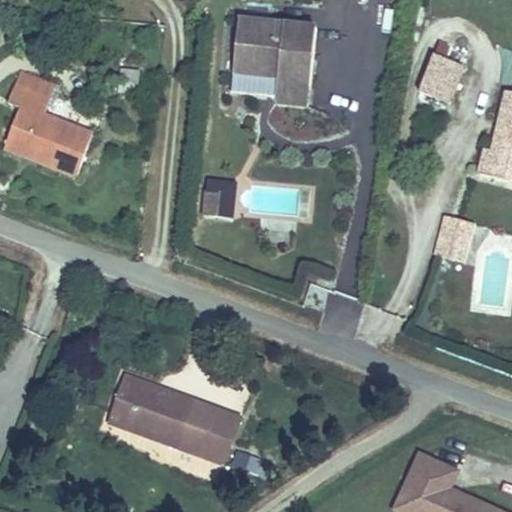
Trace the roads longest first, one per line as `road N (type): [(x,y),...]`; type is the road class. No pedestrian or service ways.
road 1 (tertiary): [(511,411),(0,223)]
road 2 (track): [(435,384),(409,423),(249,511)]
